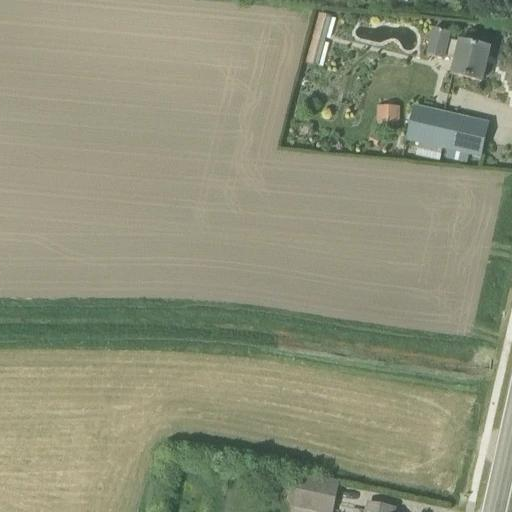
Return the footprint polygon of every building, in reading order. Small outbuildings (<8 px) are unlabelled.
[(318,15),(305,65),(318,67),(331,18),(318,15)] [(452,76),(454,76),(482,82),(489,49),(460,42),(460,43),(448,40),(449,34),(434,30),(428,57),(443,60),(444,58),(455,60),(452,76)] [(400,125),(400,107),(378,106),(377,125),(400,125)] [(406,140),(481,158),(489,126),(414,108),(406,140)] [(369,143),(376,146),(379,139),(372,136),(369,143)] [(299,475),(297,485),(284,482),(281,495),(295,498),(293,507),(317,511),(332,511),(338,484),(299,475)]
